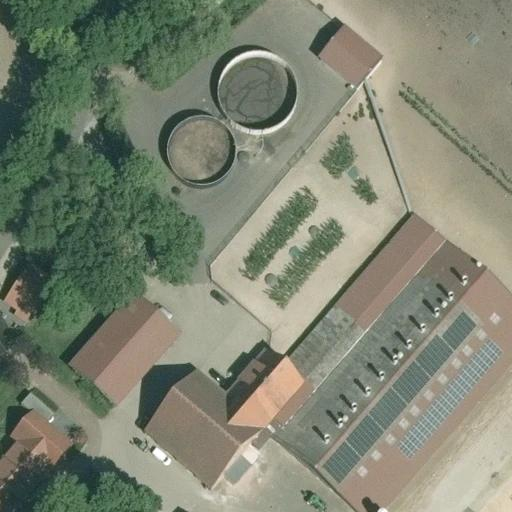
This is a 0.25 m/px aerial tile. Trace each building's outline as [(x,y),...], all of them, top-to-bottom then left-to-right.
[(344,29),(316,60),(349,89),(377,58),(344,29)] [(279,120),(285,111),(289,100),(289,89),(284,79),(278,71),(270,66),(260,64),(250,64),(241,68),(233,74),(227,82),(225,92),(225,103),(230,113),(237,121),(247,127),(258,128),(269,126),(279,120)] [(220,181),(227,172),(230,161),(230,150),(226,140),(219,132),(211,127),(201,125),(191,125),(182,129),(174,135),(169,143),(166,153),(167,164),(171,174),(178,182),(188,188),(200,189),(210,187),(220,181)] [(392,511),(511,371),(511,307),(414,218),(289,368),(313,389),(276,431),(364,511),(392,511)] [(91,261),(79,278),(99,293),(111,276),(91,261)] [(35,267),(8,306),(32,322),(59,284),(35,267)] [(187,345),(145,306),(81,375),(124,411),(187,345)] [(289,368),(269,350),(221,404),(196,383),(149,436),(218,496),(276,431),(313,389),(289,368)] [(0,511),(38,511),(84,465),(36,418),(0,460),(0,511)]
